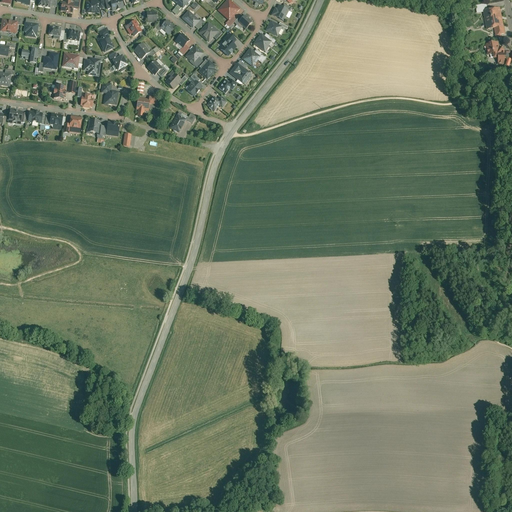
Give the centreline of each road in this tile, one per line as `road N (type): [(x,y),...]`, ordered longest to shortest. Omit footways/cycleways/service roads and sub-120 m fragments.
road 1 (tertiary): [(234,128),(210,176),(193,253),(135,407),(131,511)]
road 2 (residential): [(140,74),(129,82),(120,120),(0,103)]
road 3 (tertiary): [(320,0),(287,60),(234,128)]
